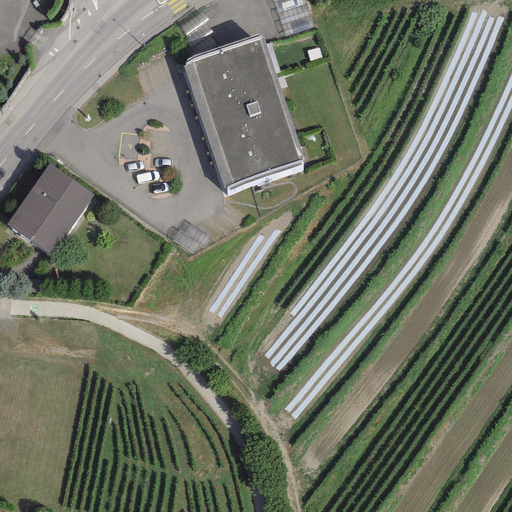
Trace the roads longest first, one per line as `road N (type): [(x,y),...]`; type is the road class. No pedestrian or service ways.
road 1 (track): [(0,300),(102,315),(190,372),(233,423),(261,511)]
road 2 (unknown): [(41,117),(144,207),(177,215),(204,198),(208,183),(205,152),(174,79)]
road 3 (track): [(102,315),(147,318),(202,336),(265,413),(283,449),(296,511)]
road 4 (secondary): [(0,166),(83,68),(162,0)]
